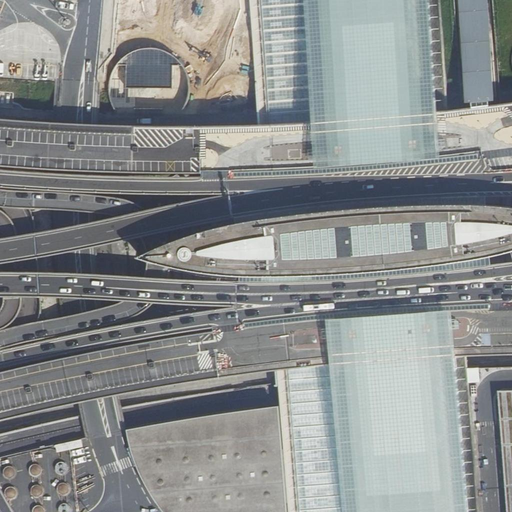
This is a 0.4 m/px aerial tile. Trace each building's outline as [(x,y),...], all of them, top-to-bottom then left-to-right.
[(251,0),(259,109),(261,126),(266,126),(266,137),(240,137),(240,155),(233,156),(233,165),(230,165),(230,181),(238,181),(239,185),(236,185),(238,203),(228,205),(230,215),(231,216),(232,217),(234,217),(235,223),(219,227),(203,231),(196,233),(171,242),(146,252),(133,258),(144,262),(157,266),(172,269),(196,274),(216,276),(236,278),(239,278),(239,286),(236,287),(235,288),(235,290),(235,299),(246,299),(246,317),(249,317),(249,322),(240,323),(242,338),(246,338),(248,357),(255,356),(256,364),(287,361),(288,373),(289,394),(298,511),(468,511),(457,360),(456,348),(511,346),(511,319),(484,320),(484,303),(475,304),(475,294),(477,294),(476,280),(487,279),(486,274),(484,271),(482,270),(481,260),(484,259),(502,255),(505,255),(511,252),(511,207),(508,207),(479,205),(478,196),(481,194),(482,192),(481,185),(471,186),(470,173),(467,173),(467,163),(474,162),(472,147),(511,141),(511,114),(457,121),(440,123),(439,113),(433,0),(251,0)] [(453,0),(456,41),(462,109),(462,110),(501,105),(500,88),(492,0),(453,0)] [(0,166),(62,172),(150,174),(219,174),(273,178),(400,169),(479,161),(511,156),(511,103),(501,105),(462,110),(456,111),(439,113),(306,127),(261,126),(202,127),(150,126),(97,125),(21,121),(0,117),(0,166)] [(64,362),(0,377),(0,424),(2,424),(56,411),(139,394),(185,386),(219,382),(240,379),(288,373),(331,369),(327,325),(241,332),(208,336),(149,345),(99,354),(64,362)] [(511,511),(511,389),(497,390),(506,511),(511,511)] [(173,511),(290,511),(282,401),(127,427),(132,441),(139,459),(147,475),(154,488),(164,501),(172,511),(173,511)] [(91,448),(68,450),(72,506),(95,504),(91,448)]
